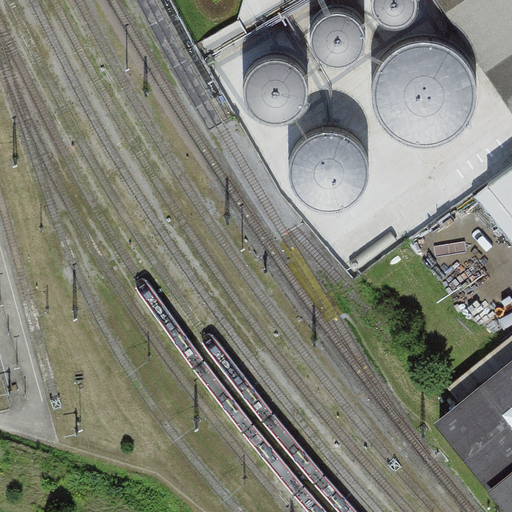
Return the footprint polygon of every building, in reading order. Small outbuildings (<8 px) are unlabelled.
[(402,14),(407,9),(410,3),(410,0),(367,0),(368,0),(370,7),(375,12),(381,16),(388,18),(395,17),(402,14)] [(511,0),(442,0),(511,104),(511,0)] [(343,55),(349,50),(354,44),(356,36),(355,29),(353,21),(347,15),(340,11),(332,9),(324,11),(316,15),(311,21),(308,29),(307,37),(310,45),(314,51),(321,56),(328,58),(336,58),(343,55)] [(371,88),(373,104),(380,118),(391,129),(405,137),(421,140),(436,138),(451,130),(463,118),(470,103),(471,86),(467,69),(458,55),(444,45),(427,40),(410,41),(394,48),(383,58),(375,72),(371,88)] [(240,88),(242,98),(248,106),(256,113),(266,116),(276,115),(286,111),(293,105),(297,97),(299,88),(299,79),(295,70),(289,63),(281,59),(271,57),(262,58),(253,61),(246,68),(241,78),(240,88)] [(288,169),(290,181),(296,193),(306,201),(318,206),(331,206),(343,202),(353,195),(360,185),(364,173),(363,161),(359,150),(351,140),(341,134),(329,131),(317,131),(306,136),(296,145),(290,156),(288,169)] [(511,159),(473,187),(511,241),(511,159)] [(511,511),(511,355),(432,422),(509,511),(511,511)]
